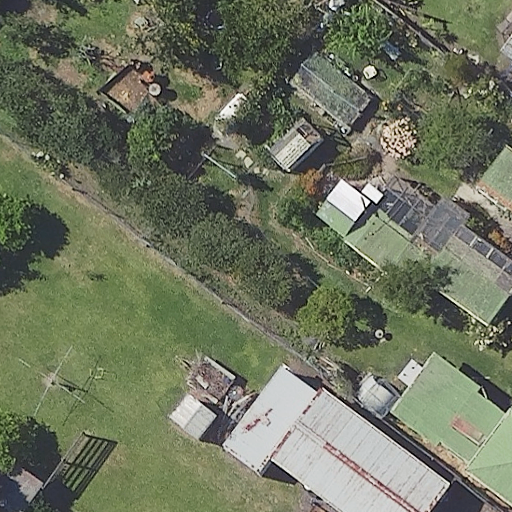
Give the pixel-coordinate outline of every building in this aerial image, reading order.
[(310,62),(241,136),(285,178),(355,103),(310,62)] [(511,145),(507,142),(477,181),(511,207),(511,145)] [(511,297),(511,267),(336,166),(304,220),(493,329),(511,297)] [(426,511),(450,480),(316,382),(262,456),(339,511),(426,511)] [(511,407),(506,403),(457,471),(511,510),(511,407)]
